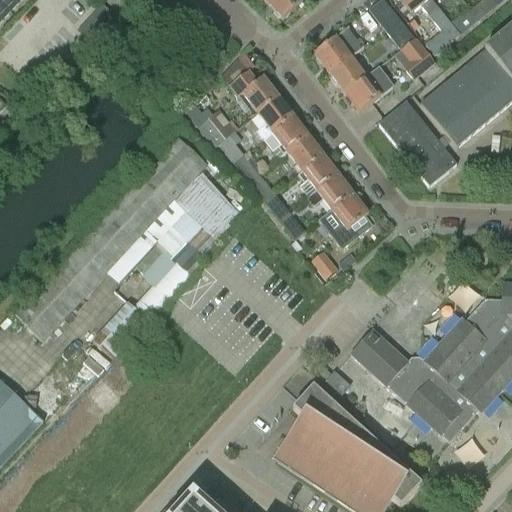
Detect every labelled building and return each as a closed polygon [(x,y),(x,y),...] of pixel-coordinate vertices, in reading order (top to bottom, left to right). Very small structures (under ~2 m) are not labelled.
[(0,0),(0,113),(4,110),(0,105),(0,25),(23,0),(0,0)] [(298,0),(270,0),(265,5),(283,22),(302,3),(298,0)] [(435,9),(428,0),(395,0),(410,18),(420,9),(441,35),(425,49),(434,59),(460,38),(435,9)] [(491,0),(486,0),(471,13),(479,23),(498,8),(491,0)] [(385,34),(399,23),(383,2),(369,14),(385,34)] [(101,8),(77,34),(85,42),(110,15),(101,8)] [(414,42),(399,23),(385,34),(400,53),(414,42)] [(484,53),(420,110),(458,152),(511,103),(511,26),(483,52),(484,53)] [(350,61),(351,62),(364,52),(348,32),(313,58),(328,78),(350,61)] [(210,42),(201,51),(217,66),(225,56),(210,42)] [(414,42),(400,53),(401,54),(399,55),(408,66),(403,70),(414,84),(435,68),(414,42)] [(350,61),(328,78),(343,97),(365,80),(351,62),(350,61)] [(380,100),(394,90),(379,70),(365,81),(365,80),(343,97),(358,118),(380,101),(380,100)] [(258,118),(279,102),(263,81),(256,86),(248,76),(229,90),(239,102),(243,99),(258,118)] [(228,141),(228,140),(237,134),(206,98),(187,118),(215,152),(216,152),(215,151),(228,141)] [(279,102),(258,118),(265,128),(256,135),(263,144),(293,121),(279,102)] [(405,106),(378,128),(429,190),(456,168),(405,106)] [(308,140),(293,121),(263,144),(278,162),(286,156),(287,156),(308,140)] [(308,140),(287,156),(301,175),(323,159),(308,140)] [(243,159),(228,141),(215,151),(216,152),(218,150),(232,168),(243,159)] [(177,143),(14,320),(45,345),(107,278),(118,288),(157,247),(173,261),(181,252),(197,266),(219,243),(218,242),(230,230),(227,228),(238,217),(201,177),(206,170),(177,143)] [(259,178),(243,159),(232,168),(247,187),(259,178)] [(323,159),(301,175),(302,176),(298,179),(304,186),(308,184),(316,195),(337,178),(323,159)] [(274,197),(259,178),(247,187),(262,205),(274,197)] [(316,195),(306,202),(313,211),(322,203),(331,214),(352,197),(337,178),(316,195)] [(289,216),(274,197),(262,205),(278,224),(289,216)] [(341,254),(372,230),(364,220),(368,218),(352,197),(331,214),(331,215),(318,224),(341,254)] [(289,216),(278,224),(293,243),(304,235),(289,216)] [(156,249),(136,270),(146,279),(166,258),(156,249)] [(316,271),(324,282),(336,273),(328,263),(316,271)] [(127,306),(92,345),(112,363),(148,324),(149,324),(189,281),(173,267),(133,311),(127,306)] [(371,335),(350,359),(440,440),(441,439),(449,446),(477,415),(480,418),(511,382),(511,287),(501,287),(500,305),(485,304),(466,325),(462,322),(423,365),(419,362),(411,362),(407,367),(371,335)] [(332,379),(325,386),(340,399),(348,390),(333,377),(332,379)] [(0,471),(43,426),(0,386),(0,471)] [(304,423),(277,465),(348,511),(385,511),(392,502),(401,511),(421,488),(313,390),(292,412),(304,423)] [(211,511),(192,495),(176,511),(211,511)]
